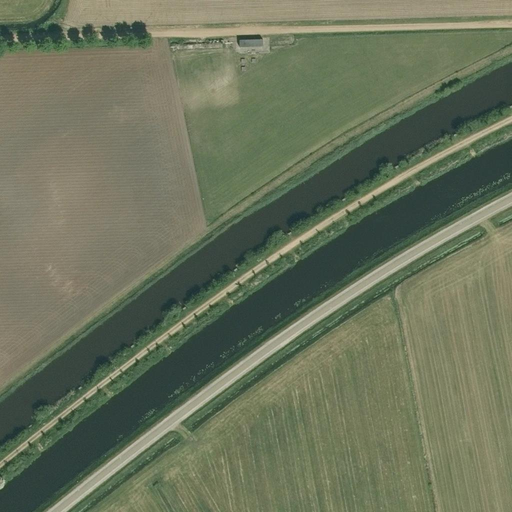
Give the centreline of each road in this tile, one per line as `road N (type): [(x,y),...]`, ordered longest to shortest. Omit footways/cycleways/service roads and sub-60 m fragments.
road 1 (track): [(0,465),(252,271),(511,117)]
road 2 (track): [(511,49),(342,139),(75,325),(0,388)]
road 3 (unclassified): [(56,511),(325,309),(511,198)]
road 4 (track): [(511,24),(0,37)]
